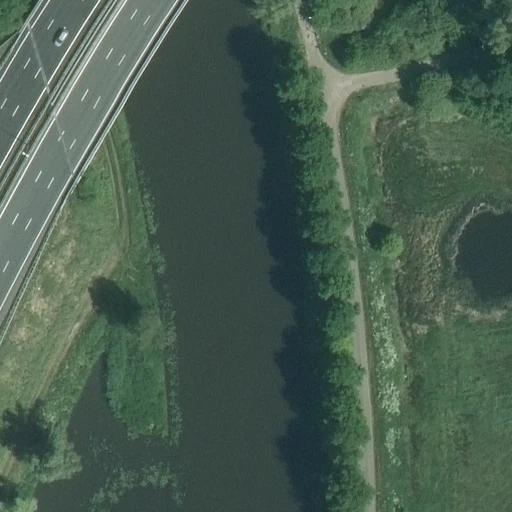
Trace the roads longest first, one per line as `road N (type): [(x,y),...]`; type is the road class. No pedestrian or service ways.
road 1 (track): [(63,0),(117,184),(115,246),(0,481)]
road 2 (unclassified): [(366,511),(349,252),(321,90)]
road 3 (motorway): [(0,265),(63,142),(151,0)]
road 4 (unclassified): [(321,90),(442,65),(511,39)]
road 5 (motorway): [(73,0),(0,120)]
